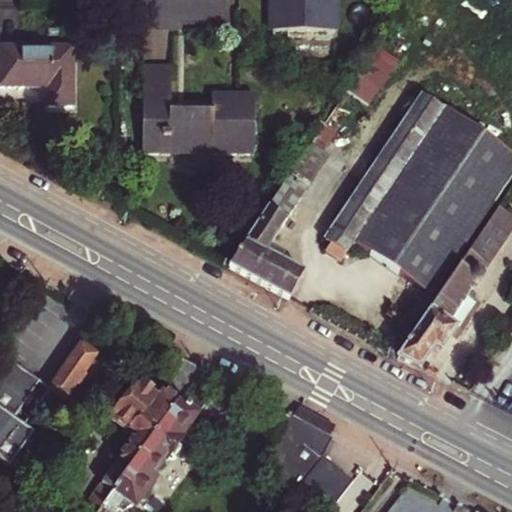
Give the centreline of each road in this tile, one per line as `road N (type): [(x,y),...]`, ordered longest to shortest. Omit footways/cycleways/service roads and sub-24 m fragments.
road 1 (primary): [(0,222),(511,498)]
road 2 (primary): [(511,465),(0,191)]
